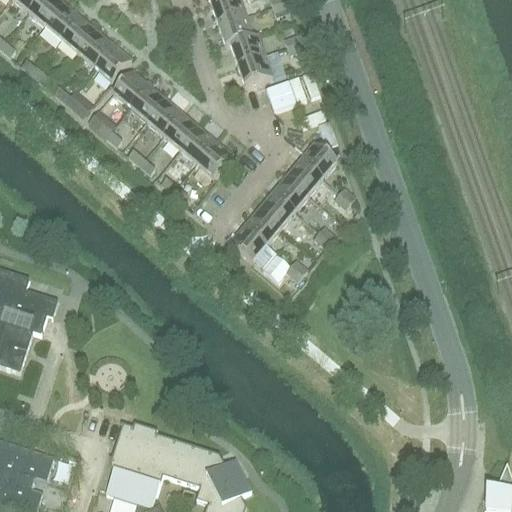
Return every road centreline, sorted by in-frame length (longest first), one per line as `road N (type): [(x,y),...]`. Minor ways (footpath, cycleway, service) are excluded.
road 1 (residential): [(445,511),(465,430),(457,362),(328,0)]
road 2 (residential): [(275,114),(242,124),(221,110),(185,0)]
road 3 (residential): [(198,254),(275,155),(275,114)]
